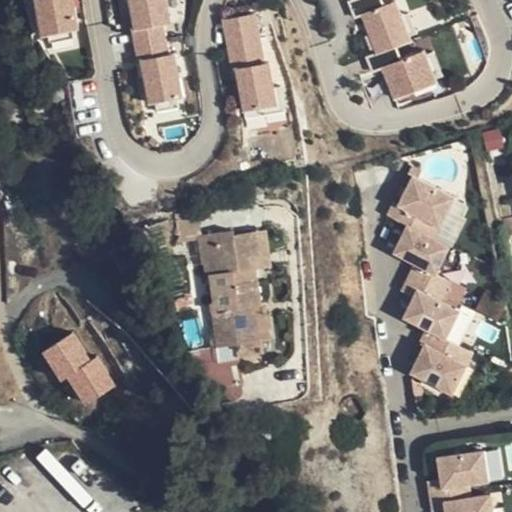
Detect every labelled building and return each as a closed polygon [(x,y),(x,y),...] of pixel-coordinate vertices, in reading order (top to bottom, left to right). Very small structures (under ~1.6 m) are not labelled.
[(79,0),(38,0),(46,33),(85,24),(79,0)] [(186,95),(170,0),(131,0),(148,101),(186,95)] [(230,21),(250,15),(243,0),(228,0),(221,2),(230,21)] [(376,55),(416,40),(401,0),(394,0),(360,13),(376,55)] [(395,99),(442,83),(430,48),(384,64),(395,99)] [(453,187),(413,166),(406,180),(411,182),(408,190),(403,187),(399,195),(393,193),(387,205),(407,215),(435,228),(453,187)] [(411,182),(406,180),(403,187),(408,190),(411,182)] [(435,228),(407,215),(401,227),(408,231),(403,240),(411,244),(408,251),(414,254),(407,267),(446,285),(452,272),(436,263),(451,235),(435,228)] [(408,231),(401,227),(394,243),(408,251),(411,244),(403,240),(408,231)] [(265,230),(253,232),(259,267),(270,266),(265,230)] [(254,270),(259,267),(253,232),(232,234),(231,233),(196,237),(202,276),(208,276),(211,303),(209,303),(215,346),(269,338),(264,302),(260,302),(254,270)] [(407,267),(402,281),(414,287),(421,290),(417,297),(411,294),(403,310),(426,321),(446,331),(460,301),(443,292),(446,285),(407,267)] [(421,290),(414,287),(411,294),(417,297),(421,290)] [(446,331),(426,321),(421,331),(426,334),(422,341),(430,345),(426,352),(419,349),(412,362),(454,383),(474,344),(446,331)] [(48,373),(72,360),(52,323),(27,335),(48,373)] [(430,345),(422,341),(419,349),(426,352),(430,345)] [(483,446),(438,453),(440,467),(446,466),(448,474),(441,475),(427,477),(430,492),(470,485),(469,481),(488,477),(483,446)] [(470,485),(430,492),(432,507),(445,505),(453,504),(454,511),(452,511),(493,511),(490,489),(472,492),(470,485)]
